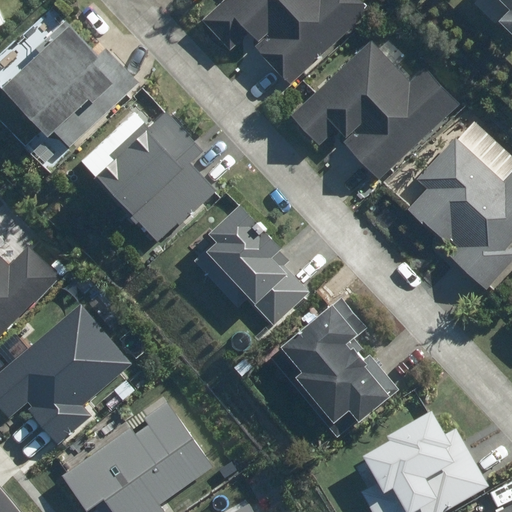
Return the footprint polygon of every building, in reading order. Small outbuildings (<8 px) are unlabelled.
[(224,0),(202,20),(232,53),(248,39),(290,85),(373,10),(364,0),(224,0)] [(500,22),(511,35),(511,0),(499,0),(510,12),(500,22)] [(72,26),(2,90),(47,140),(57,131),(72,147),(142,84),(101,40),(93,48),(72,26)] [(373,41),(292,115),(327,154),(342,141),(378,180),(462,103),(427,66),(410,81),(373,41)] [(204,154),(166,112),(150,126),(136,111),(81,160),(159,246),(220,191),(194,163),(204,154)] [(419,180),(427,187),(405,211),(452,252),(447,258),(485,291),(511,260),(511,243),(510,242),(511,239),(511,152),(473,118),(419,180)] [(216,242),(206,251),(276,322),(309,290),(286,267),(293,260),(240,205),(209,236),(216,242)] [(12,261),(0,250),(0,338),(57,274),(25,245),(12,261)] [(369,327),(343,297),(272,356),(293,381),(341,440),(361,424),(401,390),(357,337),(369,327)] [(82,304),(0,375),(0,402),(12,417),(25,405),(60,445),(93,416),(85,407),(135,363),(82,304)] [(87,511),(103,499),(112,511),(166,511),(161,504),(215,465),(169,401),(112,442),(105,433),(56,469),(87,511)] [(377,480),(359,490),(370,511),(439,511),(487,486),(455,426),(445,432),(433,411),(387,436),(389,440),(363,455),(377,480)] [(257,511),(250,499),(228,511),(257,511)] [(511,511),(511,503),(495,511),(484,511),(483,511),(511,511)]
